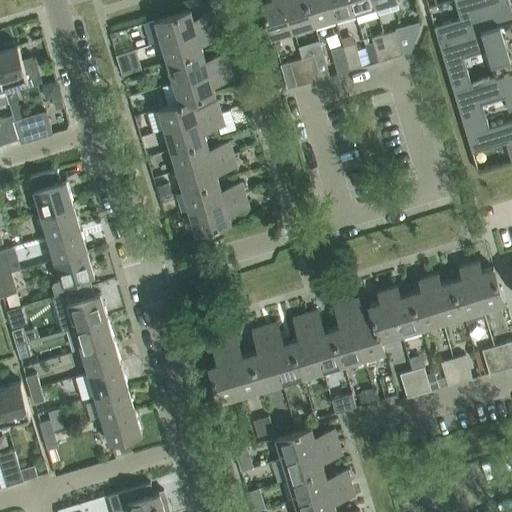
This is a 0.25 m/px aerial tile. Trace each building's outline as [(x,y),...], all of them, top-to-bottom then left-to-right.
[(293,28),(285,0),(262,0),(272,34),(293,28)] [(314,22),(307,0),(285,0),(293,28),(314,22)] [(334,15),(329,0),(307,0),(314,22),(334,15)] [(356,9),(352,0),(329,0),(334,15),(356,9)] [(375,3),(374,0),(352,0),(356,9),(375,3)] [(374,0),(375,3),(378,12),(395,7),(398,2),(396,0),(374,0)] [(454,0),(459,16),(433,24),(438,41),(496,24),(496,23),(492,10),(510,4),(508,0),(454,0)] [(155,18),(161,39),(217,22),(214,10),(193,16),(190,7),(155,18)] [(496,24),(438,41),(452,87),(471,81),(470,81),(463,55),(486,48),(494,74),(508,70),(504,58),(511,55),(511,18),(496,23),(496,24)] [(413,21),(404,23),(395,26),(396,28),(401,46),(408,45),(415,25),(413,21)] [(221,34),(217,22),(161,39),(167,59),(202,48),(200,41),(221,34)] [(401,46),(396,28),(383,32),(391,56),(403,52),(401,46)] [(391,56),(383,32),(371,36),(378,59),(391,56)] [(40,79),(33,56),(32,54),(31,54),(31,56),(23,58),(22,58),(17,42),(14,43),(14,42),(14,43),(13,40),(3,43),(4,46),(0,47),(0,71),(3,82),(5,89),(8,101),(9,101),(9,100),(17,98),(14,86),(40,79)] [(354,41),(342,44),(350,68),(370,62),(367,50),(358,52),(354,41)] [(350,68),(342,44),(330,48),(337,72),(350,68)] [(173,80),(229,63),(226,51),(205,57),(202,48),(167,59),(173,80)] [(313,53),(301,56),(308,80),(321,77),(313,53)] [(308,80),(301,56),(289,60),(296,84),(308,80)] [(233,75),(229,63),(173,80),(179,100),(180,100),(194,96),(194,97),(215,91),(212,82),(233,75)] [(471,81),(452,87),(466,133),(489,126),(489,125),(486,117),(485,117),(480,98),(502,91),(508,108),(511,107),(511,68),(508,70),(494,74),(470,81),(471,81)] [(196,105),(194,97),(194,96),(180,100),(179,100),(158,106),(165,127),(221,111),(217,98),(196,105)] [(52,131),(46,109),(14,119),(20,137),(19,137),(20,141),(52,131)] [(225,123),(221,111),(165,127),(171,148),(206,137),(204,129),(225,123)] [(0,123),(0,142),(6,141),(19,137),(20,137),(14,119),(12,113),(0,117),(0,123)] [(489,126),(466,133),(471,151),(505,141),(511,160),(511,159),(511,118),(489,125),(489,126)] [(177,168),(233,151),(229,139),(209,146),(206,137),(171,148),(177,168)] [(237,163),(233,151),(177,168),(183,189),(218,178),(216,170),(237,163)] [(66,177),(61,179),(57,166),(30,175),(41,211),(73,202),(66,177)] [(189,209),(245,192),(242,180),(221,187),(218,178),(183,189),(189,209)] [(168,181),(157,185),(157,187),(159,194),(171,191),(168,181)] [(249,204),(245,192),(189,209),(196,230),(231,219),(228,211),(249,204)] [(80,225),(73,202),(41,211),(48,234),(80,225)] [(87,248),(80,225),(48,234),(55,257),(87,248)] [(54,279),(52,282),(55,294),(65,291),(91,283),(89,273),(94,272),(87,248),(55,257),(60,277),(54,279)] [(5,250),(0,251),(0,262),(8,260),(5,250)] [(479,259),(469,262),(482,307),(504,300),(493,265),(482,268),(479,259)] [(0,273),(11,270),(8,260),(0,262),(0,273)] [(482,307),(469,262),(459,265),(462,274),(451,278),(462,313),(482,307)] [(0,284),(14,280),(11,270),(0,273),(0,284)] [(462,313),(451,278),(441,281),(438,271),(428,274),(441,319),(462,313)] [(441,319),(428,274),(419,277),(422,287),(410,290),(421,325),(441,319)] [(0,295),(17,290),(14,280),(0,284),(0,295)] [(421,325),(410,290),(400,293),(397,283),(387,287),(400,332),(421,325)] [(33,284),(17,286),(19,297),(35,295),(33,284)] [(400,332),(387,287),(378,289),(381,299),(369,302),(373,314),(383,349),(384,349),(381,337),(400,332)] [(67,300),(70,310),(58,314),(62,328),(75,324),(107,315),(100,291),(67,300)] [(383,349),(373,314),(365,316),(358,295),(346,299),(363,355),(383,349)] [(363,355),(346,299),(334,302),(341,323),(332,326),(342,361),(363,355)] [(342,361),(332,326),(324,328),(318,308),(305,311),(322,367),(342,361)] [(322,367),(305,311),(293,315),(300,336),(291,338),(302,373),(322,367)] [(114,338),(107,315),(75,324),(81,347),(114,338)] [(302,373),(291,338),(283,341),(277,320),(264,324),(281,380),(302,373)] [(281,380),(264,324),(252,327),(259,348),(250,351),(261,386),(281,380)] [(12,329),(16,342),(27,339),(23,325),(12,329)] [(261,386),(250,351),(242,353),(236,332),(223,336),(240,392),(261,386)] [(240,392),(223,336),(211,340),(218,361),(209,363),(220,398),(240,392)] [(121,361),(114,338),(81,347),(88,371),(121,361)] [(511,338),(494,344),(501,368),(511,364),(511,338)] [(31,352),(27,339),(16,342),(20,356),(31,352)] [(501,368),(494,344),(482,347),(489,371),(501,368)] [(465,352),(453,356),(460,380),(472,376),(465,352)] [(460,380),(453,356),(441,360),(442,362),(433,364),(435,370),(434,370),(439,386),(460,380)] [(128,384),(121,361),(88,371),(95,393),(128,384)] [(439,386),(434,370),(427,372),(424,364),(411,368),(419,392),(439,386)] [(419,392),(411,368),(400,371),(407,395),(419,392)] [(26,375),(30,388),(40,385),(36,372),(26,375)] [(21,379),(0,385),(0,397),(6,419),(30,412),(21,379)] [(134,407),(128,384),(95,393),(102,416),(134,407)] [(44,398),(40,385),(30,388),(34,402),(44,398)] [(331,397),(335,411),(356,404),(352,391),(331,397)] [(142,431),(134,407),(102,416),(109,440),(142,431)] [(39,421),(43,434),(54,431),(50,417),(39,421)] [(282,456),(338,439),(335,427),(314,433),(311,424),(276,435),(282,456)] [(58,444),(54,431),(43,434),(47,447),(58,444)] [(338,439),(282,456),(288,476),(324,466),(321,457),(320,454),(329,452),(330,455),(342,451),(338,439)] [(249,466),(243,445),(234,448),(241,469),(249,466)] [(0,462),(6,483),(24,478),(20,467),(14,447),(0,451),(0,462)] [(34,463),(20,467),(24,478),(37,474),(34,463)] [(295,497),(351,480),(347,468),(326,474),(324,466),(288,476),(295,497)] [(241,471),(244,480),(252,478),(250,468),(241,471)] [(354,492),(351,480),(295,497),(299,511),(319,511),(336,507),(333,498),(354,492)] [(165,511),(159,489),(127,499),(130,511),(165,511)] [(251,501),(253,510),(262,507),(260,499),(251,501)]
